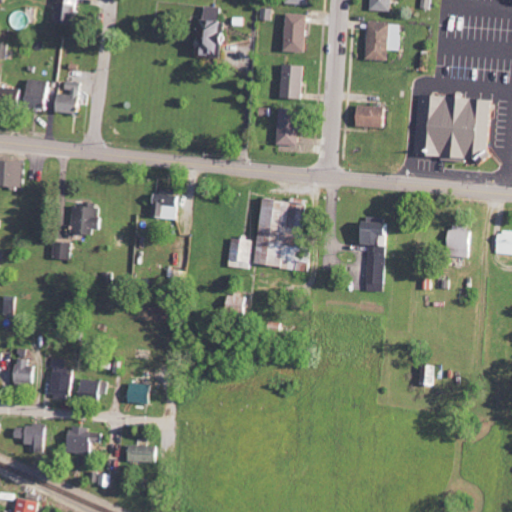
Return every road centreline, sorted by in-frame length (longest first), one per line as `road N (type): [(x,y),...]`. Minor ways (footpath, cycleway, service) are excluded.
road 1 (tertiary): [(511,193),(0,139)]
road 2 (residential): [(328,175),(340,0)]
road 3 (residential): [(162,419),(0,407)]
road 4 (residential): [(90,151),(113,0)]
